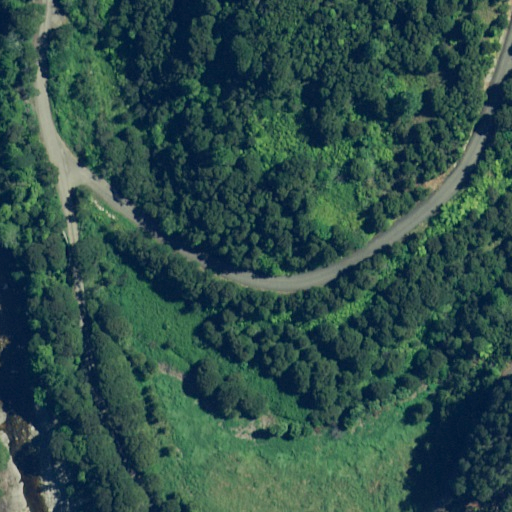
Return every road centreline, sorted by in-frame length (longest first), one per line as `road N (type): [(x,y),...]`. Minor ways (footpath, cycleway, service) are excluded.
road 1 (unknown): [(39,166),(81,174),(229,271),(272,285),(326,283),(351,273),(470,180),(511,84)]
road 2 (unclassified): [(140,511),(97,458),(39,166),(18,0)]
